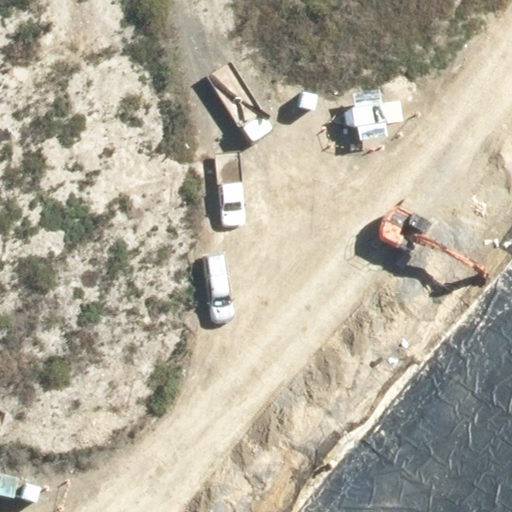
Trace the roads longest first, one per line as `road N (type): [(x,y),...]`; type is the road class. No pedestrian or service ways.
road 1 (track): [(511,56),(267,343),(13,511)]
road 2 (track): [(267,343),(198,0)]
